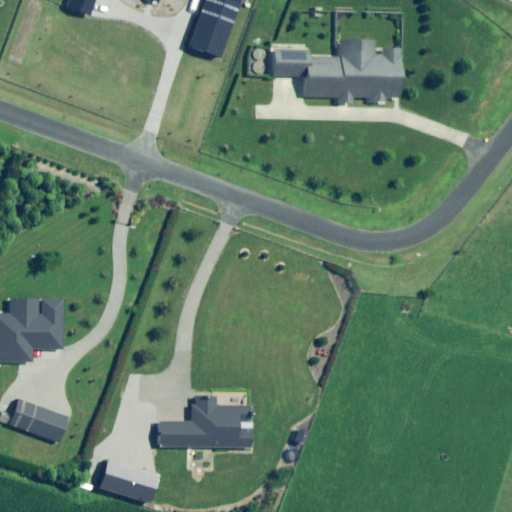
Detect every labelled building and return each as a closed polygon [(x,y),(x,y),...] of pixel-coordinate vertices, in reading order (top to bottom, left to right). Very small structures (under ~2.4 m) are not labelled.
[(68,0),(66,7),(90,15),(95,0),(68,0)] [(240,0),(204,0),(188,46),(221,57),(240,0)] [(271,51),(270,78),(304,79),(303,98),(335,99),(335,104),(351,104),(351,98),(367,99),(367,103),(384,104),(384,98),(397,99),(399,49),(382,49),(382,57),(371,56),(372,42),(338,41),(337,58),(307,57),(307,52),(271,51)] [(60,349),(62,301),(8,299),(8,314),(0,313),(0,363),(30,364),(31,348),(60,349)] [(215,406),(215,397),(193,397),(193,402),(188,402),(188,422),(157,422),(157,448),(250,449),(251,406),(215,406)] [(65,418),(16,400),(7,426),(56,444),(65,418)] [(150,504),(159,476),(108,459),(99,487),(150,504)]
